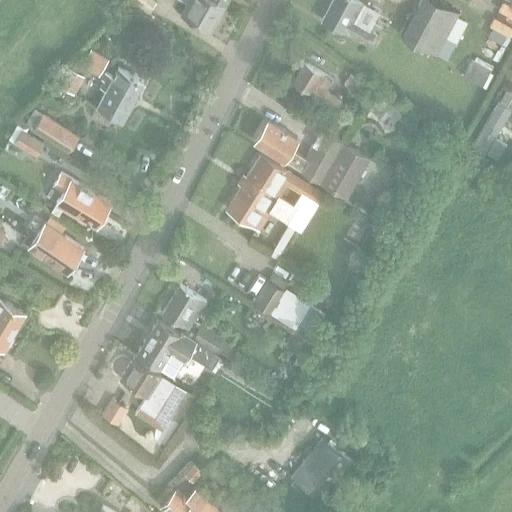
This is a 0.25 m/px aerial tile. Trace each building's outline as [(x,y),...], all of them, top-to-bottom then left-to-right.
[(129,0),(148,13),(156,1),(154,0),(129,0)] [(209,31),(224,6),(213,0),(183,0),(187,1),(179,14),(209,31)] [(335,0),(323,24),(368,47),(373,37),(354,27),(365,6),(352,0),(335,0)] [(421,0),(402,40),(437,57),(458,14),(430,0),(421,0)] [(80,64),(98,74),(108,57),(89,47),(83,59),(74,54),(68,66),(67,65),(57,83),(74,92),(84,74),(77,70),(80,64)] [(481,84),(489,68),(471,59),(463,74),(481,84)] [(320,99),(335,108),(341,98),(326,88),(331,81),(304,63),(291,83),(319,101),(320,99)] [(121,120),(143,80),(120,67),(114,76),(104,70),(100,77),(103,79),(99,85),(107,90),(98,107),(121,120)] [(331,132),(343,140),(365,105),(353,97),(331,132)] [(43,111),(42,112),(34,107),(24,123),(33,128),(32,129),(68,151),(79,134),(43,111)] [(511,114),(501,108),(484,139),(495,146),(506,127),(510,129),(511,125),(511,121),(510,120),(511,115),(511,114)] [(296,172),(302,163),(287,153),(293,143),(264,125),(253,144),(296,172)] [(9,142),(32,156),(40,143),(17,129),(9,142)] [(302,163),(296,172),(339,199),(363,160),(320,133),(302,163)] [(301,194),(307,184),(261,155),(227,210),(259,230),(270,213),(287,223),(296,208),(275,195),(283,183),(301,194)] [(53,202),(94,226),(109,200),(59,171),(51,183),(61,189),(53,202)] [(60,232),(66,224),(49,213),(45,219),(44,218),(26,245),(66,271),(82,247),(60,232)] [(342,275),(328,267),(318,284),(333,292),(342,275)] [(250,300),(277,318),(293,295),(280,287),(283,283),(268,273),(250,300)] [(160,309),(185,325),(202,299),(177,282),(160,309)] [(0,323),(13,331),(25,312),(0,296),(0,323)] [(179,330),(178,332),(156,318),(134,351),(171,375),(194,340),(179,330)] [(192,336),(214,349),(223,335),(201,322),(192,336)] [(0,346),(2,348),(13,331),(0,323),(0,346)] [(237,348),(224,340),(218,350),(232,358),(237,348)] [(134,412),(161,430),(185,392),(131,355),(118,377),(143,394),(136,405),(138,406),(134,412)] [(207,395),(201,404),(212,412),(219,402),(207,395)] [(104,418),(114,425),(126,406),(115,400),(104,418)] [(288,475),(319,499),(348,461),(317,438),(288,475)] [(212,511),(218,506),(194,486),(185,497),(174,488),(159,505),(167,511),(212,511)]
